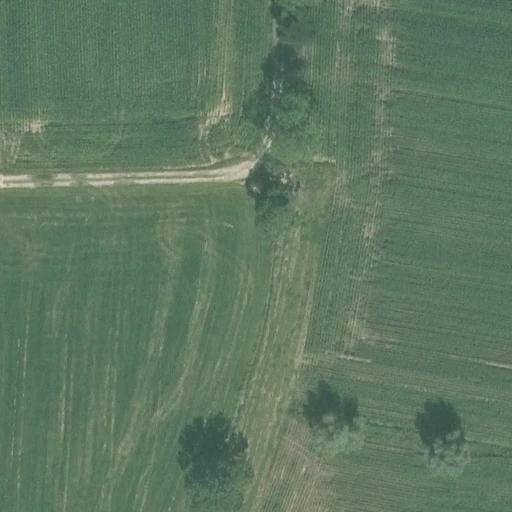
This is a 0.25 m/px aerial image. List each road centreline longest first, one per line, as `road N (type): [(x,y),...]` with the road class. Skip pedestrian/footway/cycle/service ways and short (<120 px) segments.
road 1 (track): [(0,181),(247,172),(274,135),(281,0)]
road 2 (track): [(254,163),(302,189),(267,393),(221,511)]
